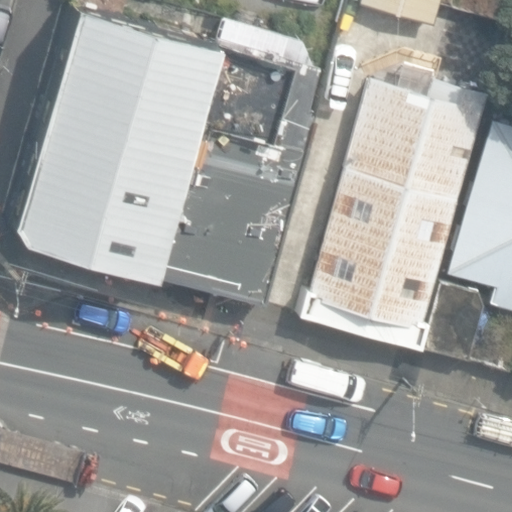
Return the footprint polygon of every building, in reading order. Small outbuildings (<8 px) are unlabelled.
[(69,0),(63,0),(0,217),(0,240),(147,284),(218,43),(69,0)] [(356,0),(352,14),(430,37),(440,0),(356,0)] [(223,25),(147,284),(261,318),(339,59),(223,25)] [(419,93),(364,77),(290,327),(408,361),(434,276),(483,118),(490,94),(425,75),(419,93)] [(511,126),(483,118),(434,276),(488,291),(482,310),(511,319),(511,126)]
